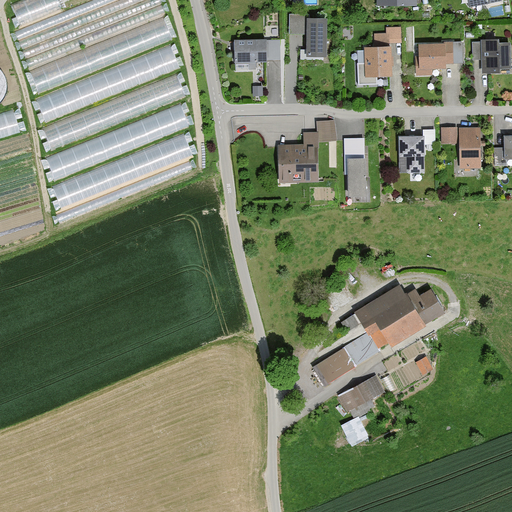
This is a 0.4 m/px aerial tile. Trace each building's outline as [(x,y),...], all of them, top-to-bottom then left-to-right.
[(59,0),(19,0),(12,4),(21,23),(62,4),(59,0)] [(286,14),(286,34),(299,34),(299,13),(286,14)] [(166,19),(29,64),(36,86),(173,40),(166,19)] [(323,20),(302,19),(301,59),(322,59),(323,20)] [(363,79),(365,82),(376,81),(376,74),(388,74),(387,46),(386,34),(373,35),(373,46),(361,47),(363,79)] [(231,38),(231,64),(263,64),(263,60),(278,60),(278,38),(231,38)] [(477,40),(479,73),(495,73),(494,69),(507,68),(506,42),(495,43),(495,39),(477,40)] [(413,43),(414,76),(429,75),(428,69),(442,69),(442,64),(461,64),(460,42),(413,43)] [(48,143),(186,98),(178,73),(128,90),(126,84),(180,66),(173,45),(133,58),(134,62),(35,94),(44,120),(41,120),(48,143)] [(52,173),(190,127),(183,105),(44,151),(52,173)] [(0,136),(20,131),(14,109),(0,112),(0,136)] [(273,147),(276,182),(314,181),(315,142),(336,141),(332,120),(315,121),(314,132),(301,133),(300,144),(273,147)] [(477,127),(440,129),(440,144),(455,143),(456,169),(479,168),(477,127)] [(420,136),(395,136),(396,173),(408,173),(408,182),(420,182),(420,174),(424,174),(423,145),(436,145),(436,128),(420,129),(420,136)] [(186,134),(52,179),(60,203),(136,178),(134,172),(151,166),(192,153),(186,134)] [(500,148),(492,148),(492,166),(506,166),(506,159),(511,158),(511,135),(500,135),(500,148)] [(361,137),(343,137),(343,199),(362,199),(361,137)] [(395,287),(339,322),(346,333),(356,326),(363,334),(367,334),(376,349),(385,343),(388,347),(442,313),(427,290),(415,297),(411,291),(401,297),(395,287)] [(363,334),(313,364),(324,382),(374,352),(363,334)] [(415,360),(423,373),(434,367),(426,353),(415,360)] [(374,374),(335,395),(344,412),(383,391),(374,374)] [(359,413),(341,421),(351,443),(369,435),(359,413)]
